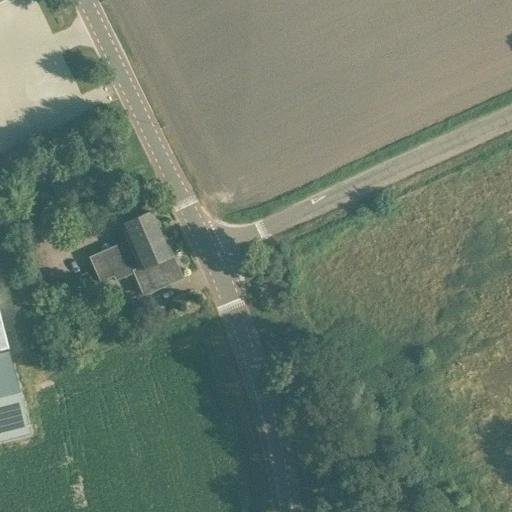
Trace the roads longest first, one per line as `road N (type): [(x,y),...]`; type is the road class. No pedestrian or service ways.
road 1 (unclassified): [(207,252),(511,121)]
road 2 (tertiary): [(207,252),(85,0)]
road 3 (tertiary): [(285,511),(249,347),(207,252)]
